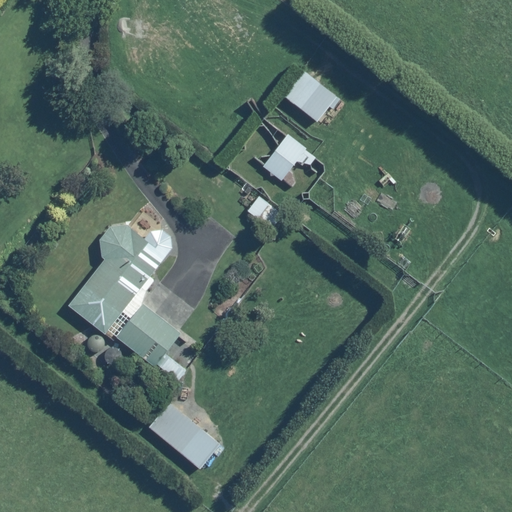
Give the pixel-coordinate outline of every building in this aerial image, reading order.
[(330,106),(298,79),(280,100),(312,128),(330,106)] [(306,157),(286,140),(264,166),(284,183),(306,157)] [(281,213),(255,194),(242,210),(269,229),(281,213)] [(169,258),(118,219),(91,254),(102,263),(56,322),(106,361),(116,349),(148,374),(180,333),(137,299),(169,258)] [(213,449),(164,409),(147,430),(195,470),(213,449)]
